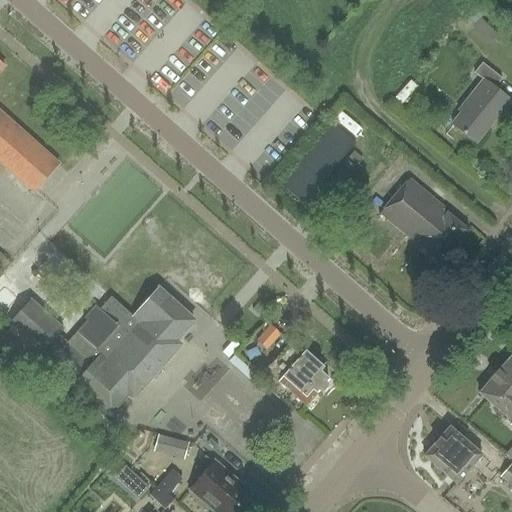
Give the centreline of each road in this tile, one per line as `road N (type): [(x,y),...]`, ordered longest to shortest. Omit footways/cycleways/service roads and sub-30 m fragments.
road 1 (unclassified): [(429,363),(23,0)]
road 2 (secondary): [(429,363),(511,257)]
